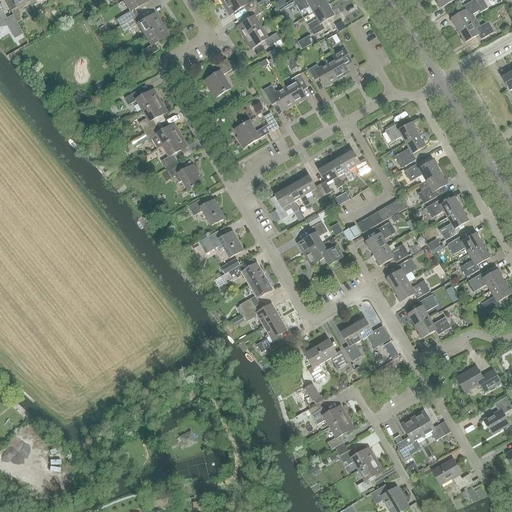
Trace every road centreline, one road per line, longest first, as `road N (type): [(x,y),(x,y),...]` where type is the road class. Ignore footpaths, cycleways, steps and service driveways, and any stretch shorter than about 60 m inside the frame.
road 1 (residential): [(415,361),(371,286),(309,322),(229,187)]
road 2 (residential): [(229,187),(158,64),(208,35),(187,0)]
road 3 (residential): [(229,187),(392,95),(416,97)]
road 4 (residential): [(511,260),(416,97)]
road 5 (tertiary): [(511,206),(440,83)]
